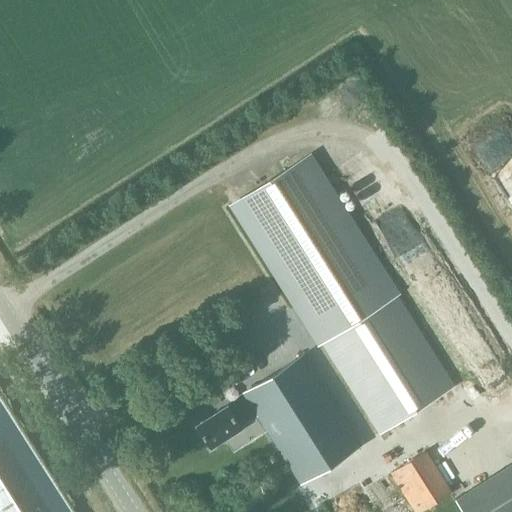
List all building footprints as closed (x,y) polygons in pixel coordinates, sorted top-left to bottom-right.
[(397,295),(310,156),(234,203),(321,342),(322,342),(397,295)] [(493,174),(511,165),(511,156),(490,167),(493,174)] [(454,385),(397,295),(322,342),(378,433),(454,385)] [(300,482),(360,444),(303,354),(243,393),(246,398),(229,408),(227,405),(196,424),(210,446),(241,427),(239,424),(256,413),(300,482)] [(415,511),(419,511),(452,491),(425,449),(390,472),(415,511)] [(0,511),(22,511),(0,476),(0,511)]
